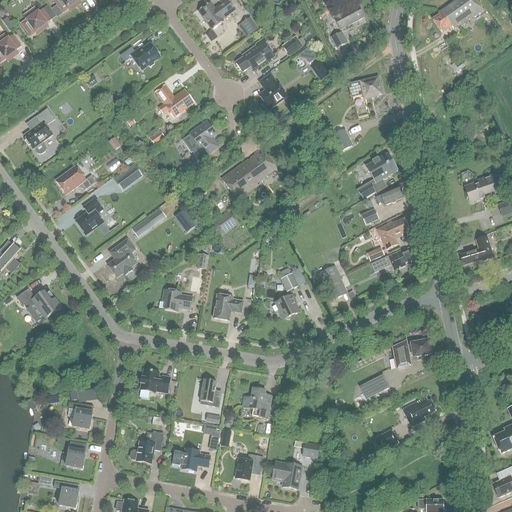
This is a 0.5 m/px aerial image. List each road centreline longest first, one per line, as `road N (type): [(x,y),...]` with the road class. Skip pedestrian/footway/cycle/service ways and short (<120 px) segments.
road 1 (residential): [(445,294),(286,355),(125,336)]
road 2 (secondary): [(445,294),(396,49),(401,0)]
road 3 (residential): [(125,336),(0,167)]
road 4 (residential): [(0,88),(121,0)]
road 5 (residential): [(125,336),(101,477)]
road 6 (secondary): [(470,511),(461,371)]
road 7 (residential): [(233,502),(101,477)]
